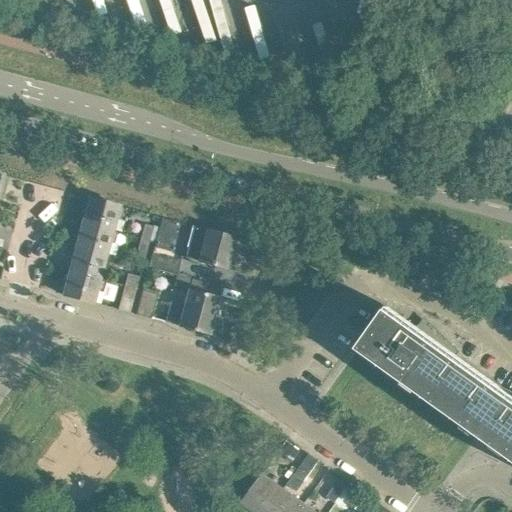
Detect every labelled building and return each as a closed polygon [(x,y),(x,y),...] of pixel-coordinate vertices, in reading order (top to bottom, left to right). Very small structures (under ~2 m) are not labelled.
[(113,231),(119,206),(88,198),(88,199),(83,201),(81,209),(84,213),(81,222),(113,231)] [(106,255),(113,231),(81,222),(75,247),(106,255)] [(152,227),(144,225),(140,239),(148,242),(152,227)] [(235,238),(194,227),(185,258),(226,269),(235,238)] [(144,256),(148,242),(140,239),(136,254),(144,256)] [(100,279),(106,255),(75,247),(68,271),(100,279)] [(152,254),(148,268),(177,275),(181,262),(152,254)] [(93,303),(100,279),(68,271),(62,295),(93,303)] [(127,274),(124,286),(135,289),(139,277),(127,274)] [(190,279),(187,289),(199,293),(208,295),(211,285),(190,279)] [(129,313),(135,289),(124,286),(117,310),(129,313)] [(208,295),(199,293),(187,289),(183,303),(171,300),(164,322),(209,335),(219,298),(208,295)] [(142,290),(135,314),(151,319),(158,294),(142,290)] [(359,348),(408,384),(511,457),(511,402),(432,345),(432,344),(437,336),(420,323),(414,332),(385,311),(359,348)] [(304,481),(319,461),(309,454),(294,474),(304,481)] [(253,511),(265,511),(283,488),(262,473),(241,503),(253,511)] [(335,503),(347,486),(338,480),(326,497),(335,503)] [(297,511),(304,504),(283,488),(265,511),(297,511)]
